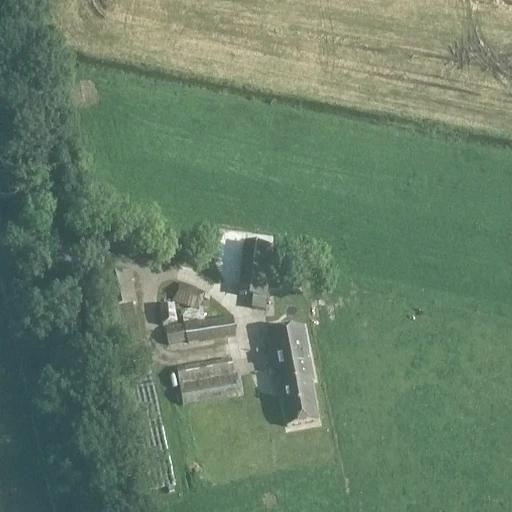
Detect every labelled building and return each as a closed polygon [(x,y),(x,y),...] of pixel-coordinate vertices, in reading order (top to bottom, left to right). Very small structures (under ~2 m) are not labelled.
[(273,249),(245,245),(238,297),(253,299),(251,310),(265,311),(266,300),(273,249)] [(132,309),(136,308),(131,285),(135,284),(133,276),(102,283),(109,314),(132,309)] [(177,325),(174,307),(159,310),(162,327),(177,325)] [(187,344),(187,347),(236,339),(233,319),(184,327),(165,331),(168,348),(187,344)] [(303,329),(267,336),(277,389),(280,389),(287,429),(318,423),(310,383),(313,383),(303,329)] [(142,350),(118,356),(122,371),(149,365),(145,349),(142,350)] [(176,371),(183,406),(183,408),(238,399),(232,362),(176,371)]
